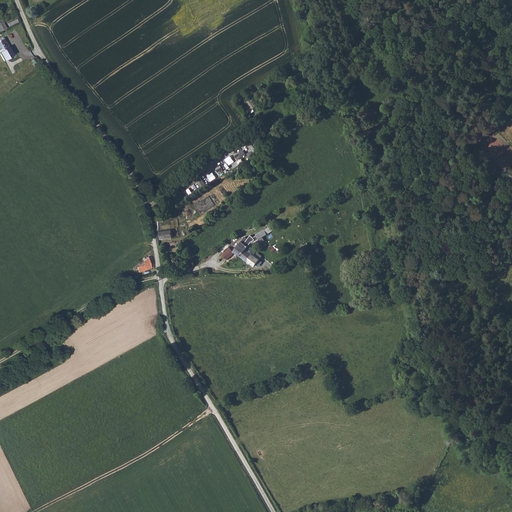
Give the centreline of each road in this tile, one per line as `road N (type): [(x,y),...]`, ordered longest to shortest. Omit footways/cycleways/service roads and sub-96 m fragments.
road 1 (unclassified): [(159,276),(147,204),(125,160),(38,49),(18,0)]
road 2 (unclassified): [(272,511),(171,338),(159,276)]
road 3 (track): [(34,511),(162,446),(212,408)]
road 4 (track): [(0,362),(103,295),(159,276)]
